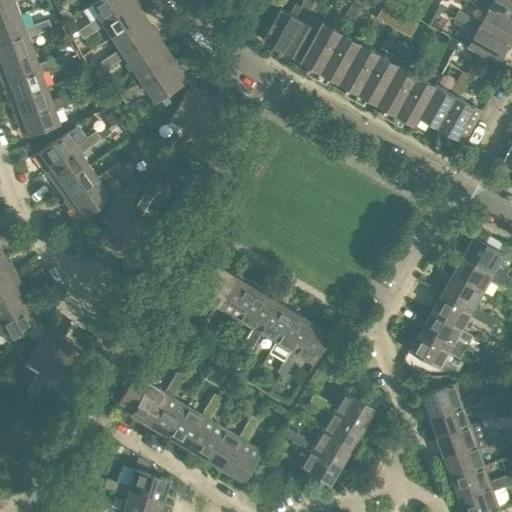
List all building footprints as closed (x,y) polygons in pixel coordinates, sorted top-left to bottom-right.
[(0,0),(0,20),(20,14),(15,0),(14,0),(0,0)] [(104,25),(112,37),(144,15),(134,0),(131,0),(101,21),(98,17),(88,24),(93,32),(104,25)] [(95,0),(90,4),(98,17),(101,21),(131,0),(95,0)] [(303,0),(300,5),(309,10),(314,0),(303,0)] [(511,0),(492,0),(488,8),(511,20),(511,0)] [(360,7),(352,2),(345,13),(354,18),(360,7)] [(261,39),(280,49),(299,19),(303,21),(309,10),(300,5),(300,6),(295,3),(289,13),(279,8),(261,39)] [(376,17),(410,37),(418,23),(406,17),(402,23),(391,17),(395,10),(383,4),(376,17)] [(511,20),(488,8),(480,22),(478,26),(509,44),(511,37),(511,20)] [(454,18),(465,24),(469,16),(458,10),(454,18)] [(0,20),(0,41),(27,32),(28,36),(40,32),(36,23),(25,27),(20,14),(0,20)] [(112,37),(120,49),(122,53),(155,31),(144,15),(112,37)] [(478,26),(480,22),(469,16),(465,24),(475,30),(467,46),(498,63),(509,44),(478,26)] [(36,23),(40,32),(51,28),(48,19),(36,23)] [(280,49),(299,60),(316,29),(303,21),(299,19),(280,49)] [(325,74),(338,81),(360,42),(321,20),(316,29),(299,60),(312,67),(309,73),(312,75),(322,80),(325,74)] [(78,30),(80,34),(83,38),(93,32),(88,24),(78,30)] [(125,57),(133,69),(166,47),(155,31),(122,53),(120,49),(109,56),(115,64),(125,57)] [(0,41),(0,62),(33,50),(28,36),(27,32),(0,41)] [(414,124),(419,116),(436,84),(401,65),(360,42),(338,81),(350,88),(347,95),(359,102),(363,95),(377,103),(379,104),(388,109),(384,116),(397,123),(400,116),(414,124)] [(133,69),(141,81),(144,85),(176,64),(166,47),(133,69)] [(0,62),(0,73),(3,81),(40,68),(41,72),(53,68),(50,59),(38,63),(33,50),(0,62)] [(61,55),(50,59),(53,68),(65,64),(61,55)] [(109,56),(99,62),(104,70),(115,64),(109,56)] [(144,85),(141,81),(130,88),(136,96),(146,89),(155,102),(187,80),(176,64),(144,85)] [(3,81),(9,100),(46,86),(41,72),(40,68),(3,81)] [(456,81),(464,86),(470,75),(462,70),(456,81)] [(419,116),(438,126),(454,94),(458,97),(464,86),(456,81),(450,92),(436,84),(419,116)] [(170,118),(183,126),(188,129),(208,95),(190,84),(170,118)] [(9,100),(16,118),(53,104),(55,108),(66,104),(63,95),(51,99),(46,86),(9,100)] [(120,94),(123,98),(125,102),(136,96),(130,88),(120,94)] [(74,91),(63,95),(66,104),(78,100),(74,91)] [(454,94),(438,126),(457,137),(457,135),(464,139),(481,109),(458,97),(454,94)] [(188,129),(183,126),(177,137),(185,142),(192,131),(205,139),(225,105),(208,95),(188,129)] [(53,104),(16,118),(23,137),(60,123),(55,108),(53,104)] [(85,138),(86,137),(77,124),(34,154),(45,171),(78,149),(81,153),(91,145),(85,138)] [(501,162),(511,167),(511,129),(510,129),(499,149),(506,153),(501,162)] [(85,138),(91,145),(101,138),(96,130),(86,137),(85,138)] [(171,147),(175,150),(179,152),(185,142),(177,137),(171,147)] [(45,171),(57,187),(89,164),(81,153),(78,149),(45,171)] [(107,169),(113,177),(123,170),(118,162),(107,169)] [(57,187),(68,203),(100,180),(103,184),(113,177),(107,169),(97,176),(89,164),(57,187)] [(100,180),(68,203),(79,219),(111,197),(103,184),(100,180)] [(137,203),(146,208),(152,197),(144,193),(137,203)] [(100,221),(105,228),(98,240),(115,250),(135,216),(139,219),(146,208),(137,203),(131,214),(111,202),(100,221)] [(153,227),(139,219),(135,216),(115,250),(133,260),(139,250),(146,255),(160,231),(153,227)] [(473,235),(462,255),(493,273),(491,277),(502,283),(506,275),(506,274),(511,263),(511,247),(482,231),(478,238),(473,235)] [(0,254),(0,277),(13,270),(3,253),(0,254)] [(462,255),(451,274),(483,291),(491,277),(493,273),(462,255)] [(186,288),(215,306),(219,308),(238,277),(218,266),(216,269),(202,261),(186,288)] [(0,300),(23,287),(13,270),(0,277),(0,300)] [(451,274),(441,293),(472,310),(470,314),(481,321),(485,312),(474,306),(483,291),(451,274)] [(511,277),(506,275),(502,283),(511,288),(511,277)] [(224,311),(238,319),(256,288),(238,277),(219,308),(215,306),(209,316),(217,321),(224,311)] [(0,300),(0,321),(32,303),(23,287),(0,300)] [(238,319),(253,328),(257,330),(275,300),(256,288),(238,319)] [(441,293),(430,312),(461,329),(470,314),(472,310),(441,293)] [(261,333),(276,342),(294,311),(275,300),(257,330),(253,328),(246,338),(254,343),(261,333)] [(0,321),(0,327),(1,327),(8,340),(42,321),(32,303),(0,321)] [(276,342),(290,350),(294,352),(312,322),(294,311),(276,342)] [(430,312),(420,331),(451,348),(449,352),(460,358),(464,350),(472,335),(461,329),(430,312)] [(485,312),(481,321),(491,327),(496,318),(485,312)] [(203,327),(206,329),(211,332),(217,321),(209,316),(203,327)] [(294,352),(290,350),(283,360),(292,365),(298,355),(313,364),(331,333),(312,322),(294,352)] [(26,361),(39,369),(43,371),(63,337),(46,327),(26,361)] [(451,348),(420,331),(409,350),(440,368),(449,352),(451,348)] [(43,371),(39,369),(33,379),(41,384),(47,373),(61,381),(81,348),(63,337),(43,371)] [(240,349),(244,352),(248,354),(254,343),(246,338),(240,349)] [(464,350),(460,358),(470,364),(475,356),(464,350)] [(292,365),(283,360),(277,371),(285,376),(292,365)] [(170,381),(179,386),(185,376),(177,371),(170,381)] [(26,390),(30,392),(35,395),(41,384),(33,379),(26,390)] [(130,414),(150,425),(168,395),(172,397),(179,386),(170,381),(164,392),(149,383),(130,414)] [(421,394),(428,415),(462,404),(464,408),(475,404),(472,395),(460,399),(455,382),(421,394)] [(345,390),(336,405),(333,409),(364,427),(375,408),(345,390)] [(472,395),(475,404),(487,400),(484,391),(472,395)] [(309,401),(320,407),(325,399),(314,392),(309,401)] [(214,393),(207,403),(216,408),(222,398),(214,393)] [(150,425),(168,436),(186,405),(172,397),(168,395),(150,425)] [(331,413),(322,428),(353,446),(364,427),(333,409),(336,405),(325,399),(320,407),(331,413)] [(168,436),(187,447),(205,417),(209,419),(216,408),(207,403),(201,414),(186,405),(168,436)] [(428,415),(435,435),(469,424),(464,408),(462,404),(428,415)] [(245,426),(253,431),(259,420),(251,415),(245,426)] [(187,447),(206,458),(223,427),(209,419),(205,417),(187,447)] [(435,435),(443,456),(476,444),(478,449),(490,445),(486,436),(480,420),(469,424),(435,435)] [(206,458),(224,469),(242,439),(247,441),(253,431),(245,426),(238,436),(223,427),(206,458)] [(322,428),(313,442),(311,446),(341,465),(353,446),(322,428)] [(292,430),(290,434),(287,438),(298,444),(303,436),(292,430)] [(486,436),(490,445),(501,441),(498,432),(486,436)] [(311,446),(313,442),(303,436),(298,444),(308,450),(299,466),(330,484),(341,465),(311,446)] [(242,439),(224,469),(244,481),(262,450),(247,441),(242,439)] [(443,456),(450,477),(483,465),(478,449),(476,444),(443,456)] [(450,477),(457,497),(491,485),(492,490),(504,486),(502,481),(501,477),(489,481),(483,465),(450,477)] [(135,468),(130,485),(128,490),(163,500),(169,479),(135,468)] [(511,472),(501,477),(502,481),(504,486),(511,482),(511,472)] [(106,478),(105,481),(103,487),(116,491),(119,482),(106,478)] [(128,490),(130,485),(119,482),(116,491),(127,494),(122,511),(123,511),(158,511),(163,500),(128,490)] [(457,497),(462,511),(481,511),(498,506),(492,490),(491,485),(457,497)]
